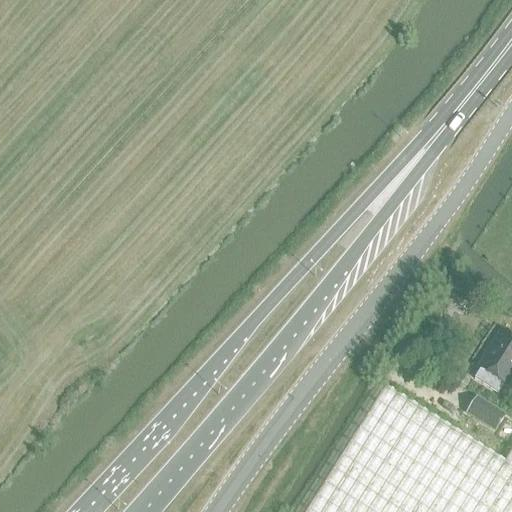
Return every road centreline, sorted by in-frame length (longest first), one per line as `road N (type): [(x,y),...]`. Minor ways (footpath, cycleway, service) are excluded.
road 1 (primary): [(451,117),(353,213),(83,511)]
road 2 (primary): [(142,511),(291,341),(433,153),(451,117)]
road 3 (unclassified): [(511,116),(218,511)]
